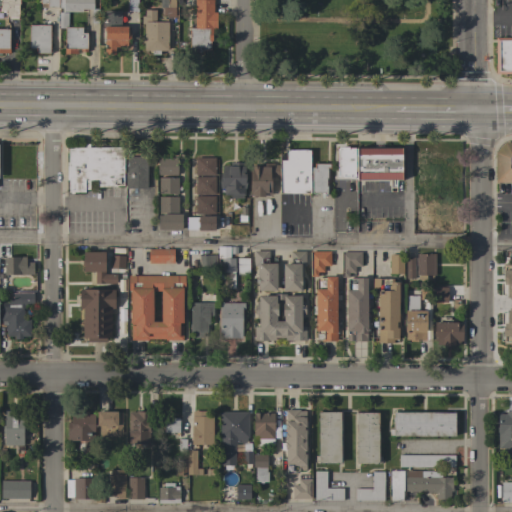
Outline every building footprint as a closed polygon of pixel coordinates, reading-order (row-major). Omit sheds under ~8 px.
[(19,0),(19,4),(18,4),(18,17),(18,19),(8,19),(8,17),(6,17),(6,11),(5,11),(5,12),(2,12),(2,11),(0,11),(0,0),(19,0)] [(93,0),(93,9),(98,9),(98,23),(91,23),(91,9),(82,9),(82,12),(58,12),(58,8),(46,8),(47,4),(40,3),(40,0),(93,0)] [(127,0),(138,0),(138,11),(127,11),(127,0)] [(166,17),(166,16),(161,16),(161,7),(159,7),(159,0),(175,0),(175,17),(166,17)] [(212,0),(212,12),(215,12),(215,30),(210,30),(210,35),(211,35),(211,40),(210,40),(210,50),(203,50),(203,55),(189,54),(189,27),(193,27),(193,0),(212,0)] [(155,10),(155,17),(162,17),(162,18),(167,18),(167,21),(168,21),(167,50),(159,50),(159,54),(152,54),(152,50),(144,50),(144,23),(141,23),(141,16),(144,16),(144,9),(155,10)] [(120,26),(127,26),(127,33),(129,33),(129,37),(127,37),(127,46),(119,46),(119,47),(115,47),(115,54),(104,54),(104,39),(105,39),(105,26),(104,26),(104,10),(120,10),(120,26)] [(87,51),(80,51),(80,49),(77,49),(77,53),(64,53),(64,49),(64,28),(58,28),(58,12),(67,12),(67,27),(82,27),(82,32),(87,32),(87,51)] [(50,25),(50,31),(51,31),(51,36),(50,36),(49,54),(36,53),(36,49),(28,49),(29,24),(50,25)] [(0,28),(9,29),(9,53),(0,53),(0,28)] [(495,37),(511,37),(511,73),(495,73),(495,37)] [(511,142),(511,182),(495,182),(495,152),(504,142),(511,142)] [(68,192),(68,180),(67,180),(66,162),(68,162),(68,147),(123,147),(123,185),(116,185),(116,186),(96,187),(96,180),(89,180),(89,189),(84,189),(84,192),(68,192)] [(412,150),(431,150),(431,147),(436,147),(436,150),(454,150),(454,163),(455,163),(455,167),(459,167),(459,201),(435,201),(435,188),(431,188),(431,191),(412,191),(412,150)] [(356,180),(356,148),(401,148),(401,180),(356,180)] [(310,193),(279,193),(279,159),(286,159),(286,150),(310,149),(310,193)] [(125,188),(125,171),(127,171),(127,156),(146,156),(147,188),(125,188)] [(195,175),(195,158),(215,157),(215,175),(195,175)] [(157,175),(157,158),(177,158),(177,175),(157,175)] [(220,174),(222,174),(222,165),(230,165),(230,162),(246,163),(245,188),(244,188),(244,195),(243,195),(243,198),(230,198),(230,195),(223,194),(224,188),(220,188),(220,174)] [(311,167),(313,167),(314,162),(330,163),(330,168),(326,168),(326,178),(325,178),(325,185),(326,185),(326,194),(323,194),(323,192),(311,192),(311,167)] [(354,192),(338,192),(338,184),(339,184),(339,176),(338,176),(338,167),(345,167),(345,163),(352,163),(352,167),(354,167),(354,192)] [(250,164),(278,165),(278,176),(271,176),(271,195),(264,195),(264,196),(253,196),(253,195),(250,195),(250,164)] [(177,194),(176,194),(176,195),(171,195),(171,193),(159,193),(159,177),(177,177),(177,194)] [(195,194),(195,177),(214,177),(215,194),(195,194)] [(177,213),(158,212),(158,196),(178,196),(177,213)] [(195,196),(215,196),(215,213),(201,213),(201,214),(195,214),(195,196)] [(181,229),(158,229),(158,215),(162,215),(162,214),(181,214),(181,229)] [(214,230),(187,230),(187,217),(198,217),(198,216),(214,216),(214,230)] [(222,278),(222,265),(216,265),(216,258),(217,258),(217,246),(236,246),(236,253),(230,253),(230,258),(234,258),(234,267),(236,267),(236,272),(234,272),(234,278),(222,278)] [(148,263),(148,249),(173,249),(173,263),(148,263)] [(253,250),(268,250),(268,259),(267,259),(267,263),(276,263),(276,290),(258,290),(258,270),(256,270),(256,265),(253,266),(253,250)] [(104,274),(116,274),(116,283),(94,283),(94,271),(83,272),(83,265),(81,265),(81,259),(83,259),(83,251),(104,251),(104,274)] [(283,291),(283,263),(290,263),(290,251),(305,251),(305,266),(300,266),(300,291),(283,291)] [(310,251),(330,251),(330,265),(323,265),(323,272),(317,272),(317,276),(310,276),(310,251)] [(341,251),(361,251),(361,266),(354,266),(354,272),(348,272),(348,277),(341,277),(341,251)] [(435,275),(426,275),(426,280),(418,280),(418,275),(416,275),(416,265),(415,265),(415,258),(416,258),(416,254),(434,253),(435,275)] [(216,267),(200,267),(199,255),(216,254),(216,267)] [(389,254),(403,254),(403,274),(389,274),(389,254)] [(110,268),(111,255),(125,256),(124,269),(110,268)] [(3,256),(25,256),(25,262),(33,262),(33,274),(4,275),(3,256)] [(405,257),(414,257),(414,278),(405,278),(405,257)] [(236,274),(236,259),(248,259),(248,274),(236,274)] [(511,299),(511,266),(503,266),(503,299),(511,299)] [(184,290),(182,290),(182,323),(179,323),(179,326),(182,326),(182,340),(165,340),(165,339),(148,339),(148,340),(130,340),(130,325),(134,325),(134,324),(130,324),(130,322),(129,290),(128,290),(128,275),(184,275),(184,290)] [(336,341),(321,341),(321,339),(316,339),(316,331),(315,331),(315,289),(316,289),(316,278),(325,278),(325,276),(336,276),(336,341)] [(366,341),(352,341),(352,340),(347,340),(347,331),(346,331),(346,290),(347,290),(347,278),(356,278),(366,278),(366,341)] [(378,291),(372,291),(372,278),(393,278),(392,281),(398,282),(398,286),(400,286),(400,302),(398,302),(398,309),(400,309),(400,317),(399,317),(399,326),(400,326),(400,335),(398,335),(398,339),(393,339),(393,342),(387,342),(387,343),(383,343),(377,342),(378,291)] [(419,285),(431,285),(431,299),(419,299),(419,285)] [(87,341),(87,338),(82,338),(82,308),(79,308),(79,289),(87,289),(87,287),(107,287),(107,289),(114,289),(114,308),(111,308),(111,337),(106,337),(106,342),(87,341)] [(30,336),(22,336),(22,339),(14,339),(14,336),(6,336),(6,321),(1,321),(1,307),(8,307),(8,300),(12,300),(12,293),(33,293),(33,305),(23,305),(23,315),(23,319),(30,319),(30,336)] [(285,340),(285,337),(275,337),(275,340),(254,340),(254,326),(259,326),(259,318),(256,318),(256,314),(254,314),(254,305),(256,305),(256,301),(258,301),(258,295),(273,295),(273,293),(285,293),(285,295),(301,295),(301,304),(305,304),(305,314),(304,314),(304,317),(301,317),(301,326),(306,326),(306,340),(285,340)] [(213,315),(209,315),(209,324),(207,324),(207,333),(203,333),(203,338),(193,337),(193,332),(189,332),(190,302),(213,302),(213,315)] [(219,303),(244,303),(244,309),(241,309),(241,338),(219,338),(219,303)] [(426,310),(426,332),(425,332),(425,340),(416,340),(416,341),(409,341),(409,339),(405,339),(405,332),(405,310),(426,310)] [(499,315),(511,315),(511,344),(503,344),(503,326),(499,326),(499,315)] [(462,341),(459,341),(459,345),(453,345),(453,346),(440,346),(440,344),(436,344),(436,341),(434,341),(434,322),(439,322),(439,317),(449,317),(449,320),(451,320),(451,322),(456,322),(456,323),(462,323),(462,341)] [(286,449),(285,449),(284,442),(286,442),(286,439),(284,439),(284,433),(286,433),(286,430),(284,430),(284,423),(286,423),(285,410),(299,409),(299,411),(305,410),(306,427),(303,427),(303,430),(305,430),(306,451),(304,451),(304,454),(305,454),(306,470),(299,470),(299,472),(286,473),(286,449)] [(4,445),(4,433),(2,433),(2,426),(4,426),(4,410),(23,411),(23,445),(4,445)] [(150,410),(150,421),(149,421),(149,427),(150,427),(150,432),(149,432),(149,444),(128,444),(128,412),(135,412),(135,410),(150,410)] [(191,444),(191,426),(192,426),(192,410),(206,411),(206,416),(212,416),(212,445),(191,444)] [(70,422),(71,414),(77,415),(77,411),(88,411),(88,414),(94,414),(94,454),(83,454),(83,441),(67,440),(67,422),(70,422)] [(121,437),(99,436),(99,426),(96,426),(96,411),(122,412),(121,437)] [(248,411),(248,438),(246,438),(246,441),(245,441),(245,442),(236,442),(236,444),(234,444),(235,465),(221,465),(220,438),(219,412),(248,411)] [(497,413),(505,413),(505,411),(511,411),(511,458),(506,458),(506,448),(497,448),(497,413)] [(340,463),(318,463),(318,462),(315,462),(315,456),(318,456),(318,412),(340,412),(340,463)] [(356,413),(378,412),(378,456),(381,456),(381,462),(377,462),(377,463),(356,463),(356,413)] [(454,413),(454,435),(392,435),(389,435),(389,429),(392,429),(392,412),(454,413)] [(274,413),(274,427),(280,427),(280,438),(274,438),(274,446),(254,446),(254,439),(253,439),(253,413),(274,413)] [(179,432),(173,432),(173,435),(169,434),(169,432),(163,432),(164,417),(179,417),(179,432)] [(252,464),(251,464),(250,467),(243,467),(243,464),(242,464),(242,452),(243,452),(243,443),(251,443),(251,452),(252,452),(252,464)] [(186,450),(196,450),(196,468),(201,468),(201,475),(195,475),(195,474),(186,474),(186,450)] [(253,482),(253,455),(266,454),(266,467),(265,467),(266,473),(267,473),(267,482),(262,482),(261,483),(258,484),(257,482),(253,482)] [(454,455),(454,467),(452,467),(452,473),(446,473),(446,467),(398,467),(398,455),(454,455)] [(177,476),(177,462),(185,462),(185,476),(178,476),(177,476)] [(124,490),(124,498),(116,498),(116,496),(108,496),(109,474),(110,474),(110,469),(123,469),(123,474),(124,474),(124,490)] [(390,470),(403,470),(403,490),(402,490),(402,500),(390,500),(391,489),(390,489),(390,470)] [(404,491),(404,477),(406,477),(406,470),(441,470),(441,477),(451,477),(451,487),(452,487),(452,491),(450,491),(450,499),(434,499),(434,493),(427,493),(427,491),(404,491)] [(326,471),(326,488),(342,488),(342,500),(314,500),(314,471),(326,471)] [(383,500),(355,500),(355,488),(371,489),(372,472),(383,472),(383,500)] [(128,476),(143,476),(143,499),(128,499),(128,476)] [(93,478),(93,499),(73,498),(73,497),(65,497),(66,479),(73,479),(73,478),(93,478)] [(310,499),(292,499),(292,485),(298,485),(298,478),(310,478),(310,499)] [(29,481),(29,498),(0,498),(1,480),(29,481)] [(511,501),(501,502),(500,482),(511,481),(511,501)] [(173,483),(173,486),(178,486),(178,489),(179,489),(179,503),(158,503),(157,487),(163,487),(163,483),(173,483)] [(235,499),(235,484),(250,484),(250,499),(235,499)]
